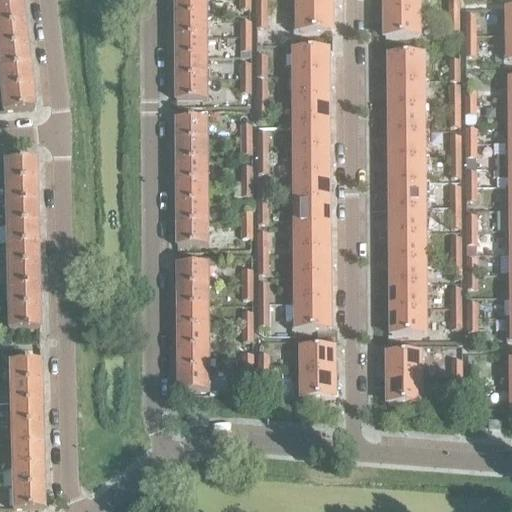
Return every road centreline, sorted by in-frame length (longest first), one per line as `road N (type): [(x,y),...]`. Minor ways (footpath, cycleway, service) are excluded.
road 1 (residential): [(172,459),(154,424),(148,0)]
road 2 (residential): [(355,446),(350,0)]
road 3 (residential): [(69,511),(59,133)]
road 4 (residential): [(172,459),(234,438),(355,446)]
road 5 (residential): [(355,446),(511,467)]
road 6 (residential): [(59,133),(49,0)]
